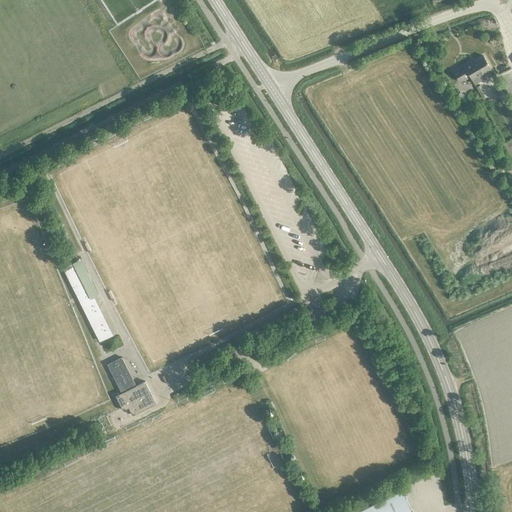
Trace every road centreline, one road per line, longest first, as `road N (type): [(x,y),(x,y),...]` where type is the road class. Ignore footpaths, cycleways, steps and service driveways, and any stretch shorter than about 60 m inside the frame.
road 1 (secondary): [(473,511),(462,434),(433,348),(270,84)]
road 2 (unclassified): [(270,84),(444,16),(508,0)]
